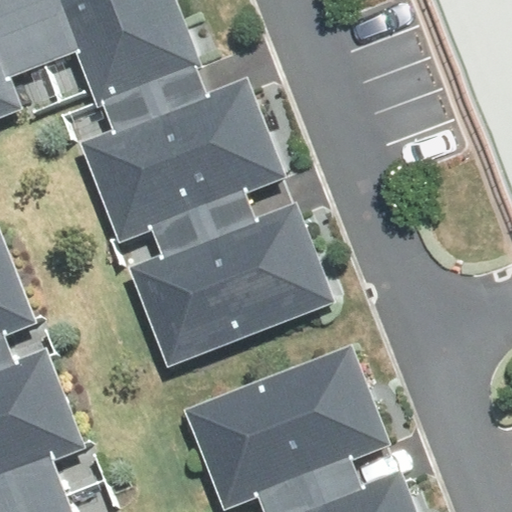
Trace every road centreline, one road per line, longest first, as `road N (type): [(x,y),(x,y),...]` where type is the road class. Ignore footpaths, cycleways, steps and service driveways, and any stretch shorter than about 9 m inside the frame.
road 1 (residential): [(431,338),(304,0)]
road 2 (residential): [(492,511),(431,338)]
